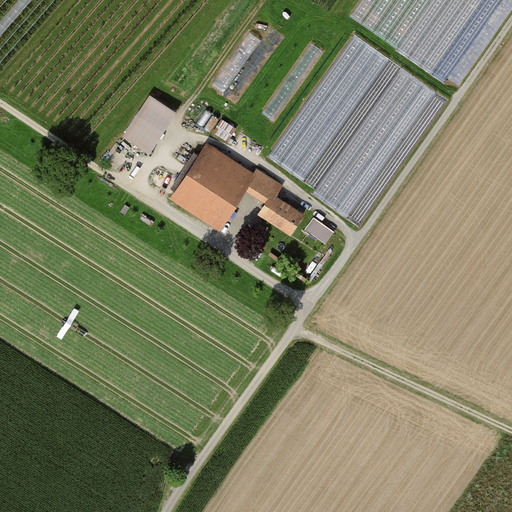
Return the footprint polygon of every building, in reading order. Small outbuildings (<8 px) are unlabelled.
[(0,0),(0,76),(60,0),(0,0)] [(363,0),(351,17),(446,84),(505,0),(363,0)] [(215,83),(239,99),(283,32),(273,26),(265,38),(251,29),(215,83)] [(449,103),(354,34),(264,158),(358,226),(449,103)] [(176,113),(149,96),(114,149),(141,166),(176,113)] [(254,177),(204,148),(172,201),(219,230),(245,187),(270,202),(261,216),(294,235),(307,214),(281,198),(282,186),(258,171),(254,177)] [(317,215),(307,225),(318,236),(323,231),(329,237),(333,233),(317,215)]
